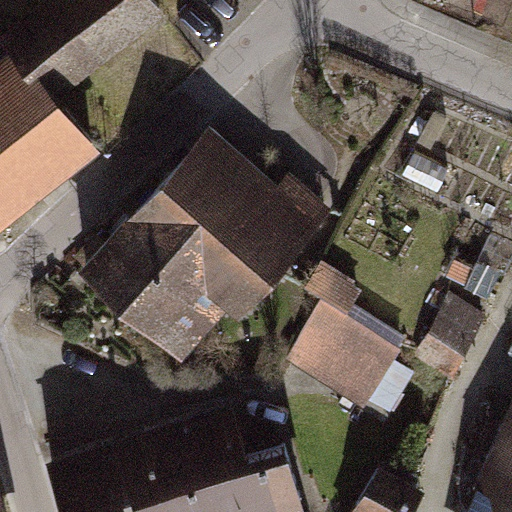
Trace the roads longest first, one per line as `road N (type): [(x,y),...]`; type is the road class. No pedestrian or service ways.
road 1 (residential): [(299,0),(0,286)]
road 2 (residential): [(312,0),(511,89)]
road 3 (residential): [(0,395),(38,511)]
